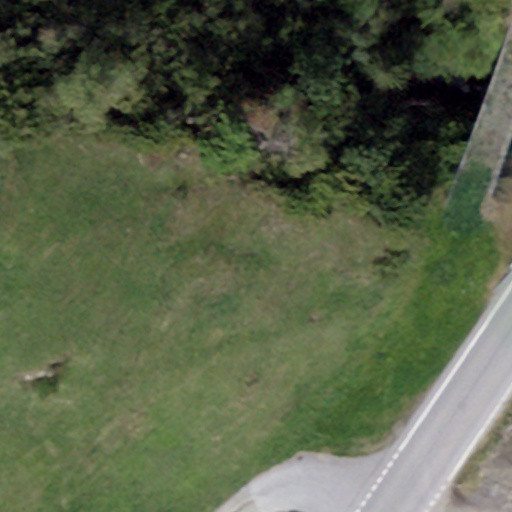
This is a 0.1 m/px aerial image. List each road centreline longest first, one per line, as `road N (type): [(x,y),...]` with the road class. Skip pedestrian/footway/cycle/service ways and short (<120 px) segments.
road 1 (tertiary): [(377,511),(511,333)]
road 2 (track): [(388,497),(304,484),(242,511)]
